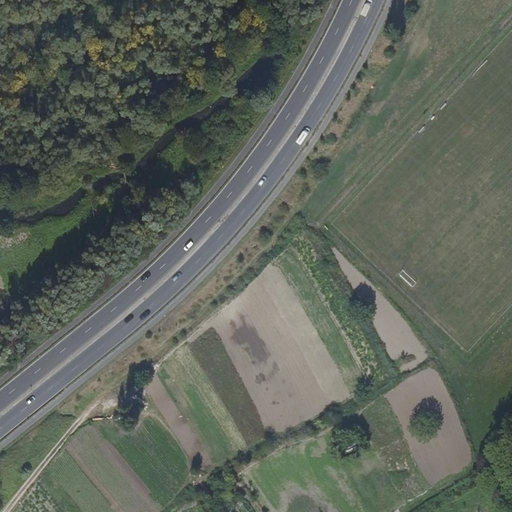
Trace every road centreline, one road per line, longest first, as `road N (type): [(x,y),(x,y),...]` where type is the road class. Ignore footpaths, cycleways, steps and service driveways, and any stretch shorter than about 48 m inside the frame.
road 1 (track): [(4,511),(97,396),(269,251),(398,51),(422,0)]
road 2 (trunk): [(0,428),(164,295),(245,211),(318,109),(375,0)]
road 3 (trunk): [(352,0),(302,93),(214,213),(0,402)]
